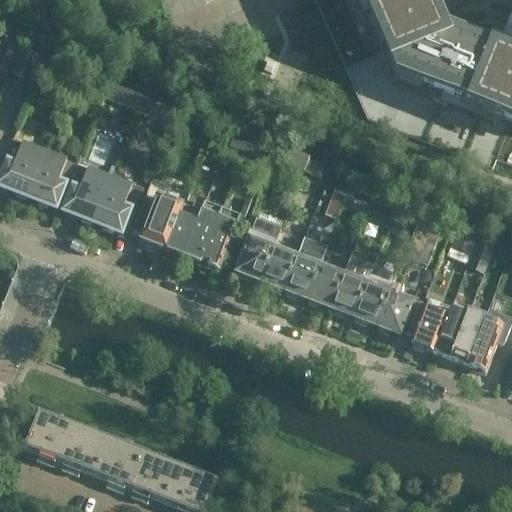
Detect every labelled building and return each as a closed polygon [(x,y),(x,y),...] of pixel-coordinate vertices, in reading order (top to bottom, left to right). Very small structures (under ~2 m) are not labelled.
[(511,67),(443,41),(430,10),(453,0),(366,0),(402,83),(511,125),(511,67)] [(18,50),(2,44),(0,48),(0,70),(8,74),(18,50)] [(21,51),(11,75),(28,81),(37,58),(21,51)] [(109,87),(104,102),(136,114),(142,99),(109,87)] [(144,101),(139,116),(148,120),(153,104),(154,104),(145,100),(144,101)] [(201,121),(196,133),(206,137),(211,125),(201,121)] [(243,157),(247,146),(234,141),(230,152),(243,157)] [(28,197),(45,156),(12,143),(0,174),(0,189),(4,191),(6,189),(19,194),(17,197),(17,199),(26,202),(27,200),(28,201),(29,198),(28,197)] [(260,151),(247,146),(243,157),(256,162),(260,151)] [(277,148),(273,158),(283,161),(286,152),(277,148)] [(61,210),(73,179),(77,168),(45,156),(28,197),(29,198),(40,202),(39,205),(38,207),(47,211),(48,208),(49,209),(50,206),(61,210)] [(304,174),(308,165),(292,159),(289,168),(304,174)] [(322,170),(308,165),(304,174),(318,180),(322,170)] [(93,226),(94,223),(110,181),(88,172),(84,183),(73,179),(61,210),(84,219),(83,222),(82,224),(91,228),(92,225),(93,226)] [(143,194),(110,181),(94,223),(105,227),(104,230),(103,232),(112,236),(113,234),(114,234),(115,231),(126,235),(143,194)] [(335,195),(329,211),(340,216),(346,199),(335,195)] [(166,254),(184,209),(158,199),(155,208),(144,204),(132,234),(143,238),(141,243),(142,244),(145,245),(147,249),(151,250),(155,249),(166,254)] [(350,213),(354,202),(348,200),(343,211),(350,213)] [(356,203),(351,216),(365,221),(371,208),(356,203)] [(204,209),(204,208),(195,205),(192,212),(184,209),(166,254),(166,255),(183,261),(204,209)] [(393,216),(372,208),(366,222),(387,231),(393,216)] [(199,267),(219,215),(204,209),(183,261),(199,267)] [(238,223),(219,215),(199,267),(218,275),(238,223)] [(396,231),(400,220),(394,218),(390,229),(396,231)] [(417,226),(405,260),(427,269),(440,235),(417,226)] [(460,227),(451,250),(472,257),(473,258),(482,235),(460,227)] [(483,278),(496,244),(497,241),(482,235),(473,258),(472,257),(466,272),(483,278)] [(261,285),(275,248),(251,239),(237,276),(239,277),(238,280),(248,284),(250,281),(261,285)] [(283,294),(298,257),(275,248),(261,285),(262,286),(261,289),(272,293),(274,290),(283,294)] [(511,251),(497,291),(511,296),(511,251)] [(307,303),(321,266),(298,257),(283,294),(286,295),(285,298),(295,302),(297,299),(307,303)] [(353,321),(368,284),(373,271),(349,262),(344,275),(330,312),(332,313),(331,316),(342,320),(343,317),(353,321)] [(330,312),(344,275),(321,266),(307,303),(309,304),(308,307),(319,311),(320,308),(330,312)] [(377,331),(392,293),(368,284),(353,321),(355,322),(354,325),(365,329),(366,326),(377,331)] [(406,299),(392,293),(377,331),(378,331),(377,334),(388,338),(389,335),(400,339),(414,302),(417,296),(409,293),(406,299)] [(434,358),(452,313),(441,309),(437,319),(425,314),(411,349),(434,358)] [(467,371),(480,335),(473,332),(479,315),(467,310),(466,311),(469,312),(467,318),(468,320),(450,365),(467,371)] [(450,365),(468,320),(467,318),(452,312),(452,313),(434,358),(434,359),(450,365)] [(484,325),(480,335),(467,371),(485,378),(503,332),(484,325)] [(95,478),(109,442),(40,416),(40,415),(39,415),(25,452),(26,452),(55,463),(56,464),(56,463),(64,467),(65,468),(66,467),(95,478)] [(179,470),(109,442),(95,478),(124,490),(124,491),(125,491),(125,490),(134,494),(133,494),(135,495),(135,494),(165,506),(179,470)] [(217,485),(179,470),(165,506),(180,511),(207,511),(218,485),(217,484),(217,485)]
